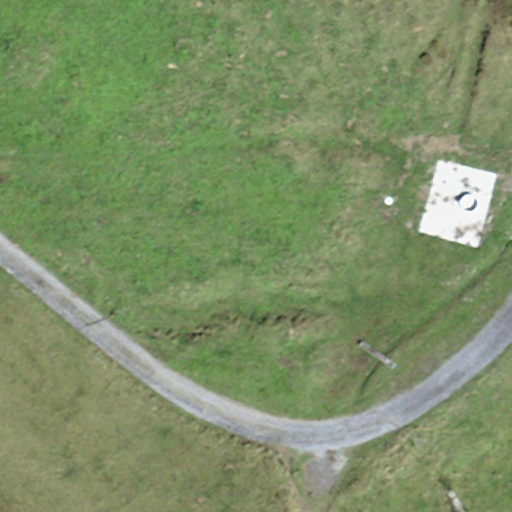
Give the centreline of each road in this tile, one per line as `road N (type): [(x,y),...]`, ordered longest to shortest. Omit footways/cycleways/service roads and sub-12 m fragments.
road 1 (track): [(0,245),(186,400),(254,433),(318,442)]
road 2 (track): [(318,442),(392,418),(468,370),(511,318)]
